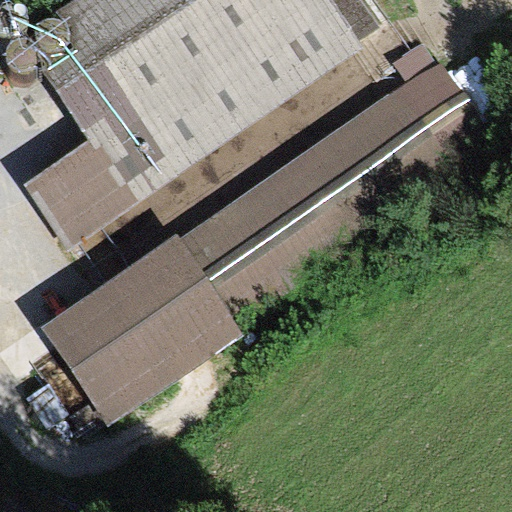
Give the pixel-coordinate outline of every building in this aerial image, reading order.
[(347,55),(309,0),(79,0),(51,20),(81,62),(36,93),(79,155),(16,198),(56,255),(347,55)] [(0,64),(5,62),(11,49),(5,35),(0,31),(0,64)] [(51,72),(55,64),(55,60),(50,49),(44,45),(39,44),(27,49),(23,61),(28,72),(38,77),(39,77),(51,72)] [(12,96),(23,91),(27,80),(23,69),(11,65),(0,69),(0,90),(0,92),(8,96),(12,96)] [(379,92),(31,356),(90,434),(439,170),(379,92)] [(109,284),(133,271),(113,234),(89,247),(109,284)]
